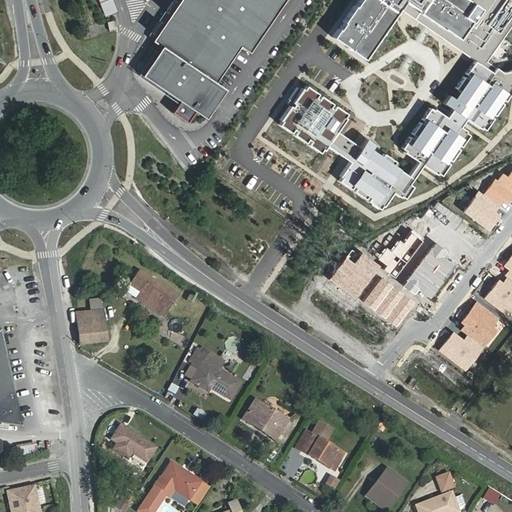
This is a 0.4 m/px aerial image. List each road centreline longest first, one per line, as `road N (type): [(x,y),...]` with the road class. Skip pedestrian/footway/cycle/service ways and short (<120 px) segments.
road 1 (residential): [(69,394),(138,395),(314,511)]
road 2 (residential): [(511,225),(429,327),(410,329),(371,383)]
road 3 (secondary): [(212,279),(371,383)]
road 4 (secondary): [(371,383),(511,472)]
road 5 (secondary): [(212,279),(120,192),(104,158)]
road 6 (secondary): [(71,212),(103,215),(212,279)]
road 7 (tertiary): [(69,394),(47,255)]
